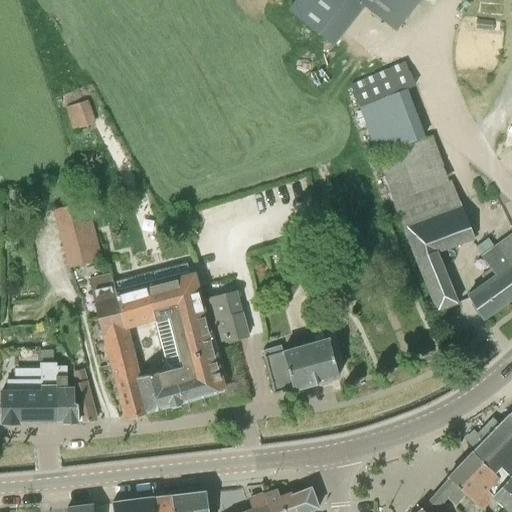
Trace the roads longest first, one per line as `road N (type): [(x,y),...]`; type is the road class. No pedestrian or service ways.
road 1 (tertiary): [(330,453),(0,489)]
road 2 (tertiary): [(330,453),(453,409),(511,364)]
